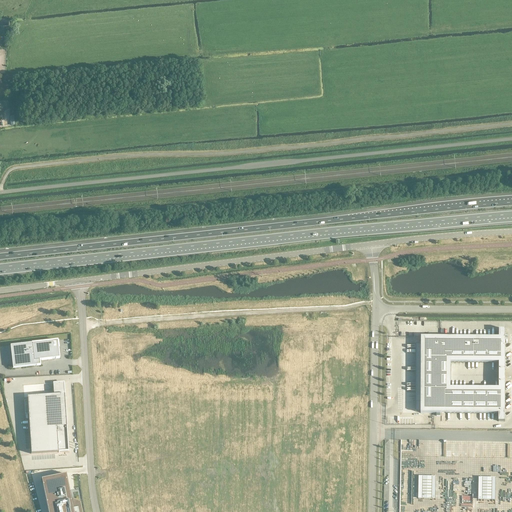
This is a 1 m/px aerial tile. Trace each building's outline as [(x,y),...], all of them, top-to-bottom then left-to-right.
[(499,337),(421,337),(421,338),(421,413),(436,413),(436,416),(440,416),(440,413),(498,413),(498,421),(505,421),(505,373),(505,329),(499,329),(499,337)] [(57,340),(10,346),(13,369),(40,366),(39,360),(59,358),(57,340)] [(54,395),(27,397),(31,454),(68,452),(63,383),(53,383),(54,395)] [(20,482),(26,481),(24,472),(18,474),(20,482)] [(66,474),(41,479),(42,484),(47,511),(81,511),(80,501),(71,500),(66,474)] [(435,475),(418,474),(418,497),(435,497),(435,475)] [(495,476),(479,475),(478,498),(494,498),(495,476)]
